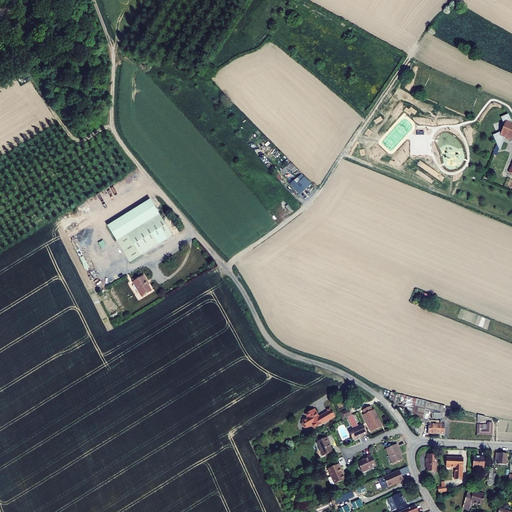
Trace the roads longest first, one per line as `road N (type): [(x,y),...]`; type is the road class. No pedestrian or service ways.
road 1 (track): [(225,266),(314,197),(437,14)]
road 2 (residential): [(185,221),(231,273),(274,344),(362,383),(405,427)]
road 3 (track): [(93,0),(112,48),(113,127),(185,221)]
road 4 (track): [(326,366),(235,419),(279,511)]
